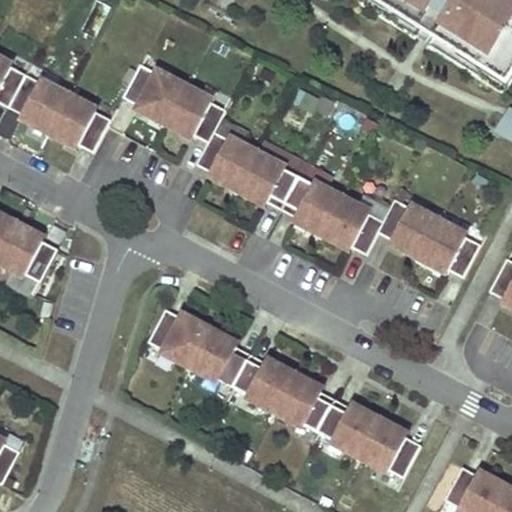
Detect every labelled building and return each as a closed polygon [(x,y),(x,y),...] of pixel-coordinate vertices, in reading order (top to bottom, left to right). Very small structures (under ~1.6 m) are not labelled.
[(96,37),(111,6),(97,0),(91,0),(79,29),(96,37)] [(511,2),(508,0),(385,0),(402,10),(399,14),(422,28),(423,26),(429,29),(435,33),(433,37),(458,54),(461,49),(485,65),(487,61),(511,77),(511,2)] [(0,105),(19,115),(82,149),(93,155),(108,129),(111,122),(83,107),(85,103),(55,87),(53,92),(0,63),(0,58),(0,105)] [(141,67),(123,100),(133,105),(196,138),(208,144),(213,133),(224,111),(197,97),(200,93),(169,77),(167,81),(141,67)] [(328,118),(333,101),(295,90),(290,107),(328,118)] [(196,138),(133,105),(130,112),(192,146),(196,138)] [(19,115),(15,123),(78,157),(82,149),(19,115)] [(495,132),(511,141),(511,118),(510,118),(507,124),(501,121),(495,132)] [(208,144),(197,166),(208,172),(270,206),(294,218),(357,251),(367,257),(379,235),(385,225),(357,210),(359,206),(329,190),(327,194),(271,164),(273,160),(243,144),(241,148),(213,133),(208,144)] [(270,206),(208,172),(204,180),(266,213),(270,206)] [(385,225),(379,235),(389,240),(452,273),(463,280),(480,247),(455,234),(457,230),(427,214),(425,218),(397,203),(385,225)] [(51,238),(0,210),(0,220),(47,245),(51,238)] [(357,251),(294,218),(290,225),(352,259),(357,251)] [(0,267),(11,273),(13,269),(41,284),(58,252),(47,245),(0,220),(0,267)] [(452,273),(389,240),(385,248),(448,281),(452,273)] [(511,263),(507,261),(489,293),(501,299),(511,305),(511,263)] [(511,305),(501,299),(497,307),(511,315),(511,305)] [(243,343),(181,309),(177,317),(239,351),(243,343)] [(177,317),(166,312),(148,344),(176,358),(174,363),(204,379),(206,375),(261,404),(259,408),(289,424),(292,420),(347,450),(345,454),(375,470),(377,466),(404,480),(421,447),(411,442),(348,409),(325,396),(262,363),(239,351),(177,317)] [(329,388),(267,355),(262,363),(325,396),(329,388)] [(415,434),(352,401),(348,409),(411,442),(415,434)] [(0,485),(2,487),(19,455),(0,444),(0,485)] [(511,485),(478,467),(474,475),(511,495),(511,485)] [(511,511),(511,495),(474,475),(463,469),(445,502),(446,502),(464,511),(511,511)]
